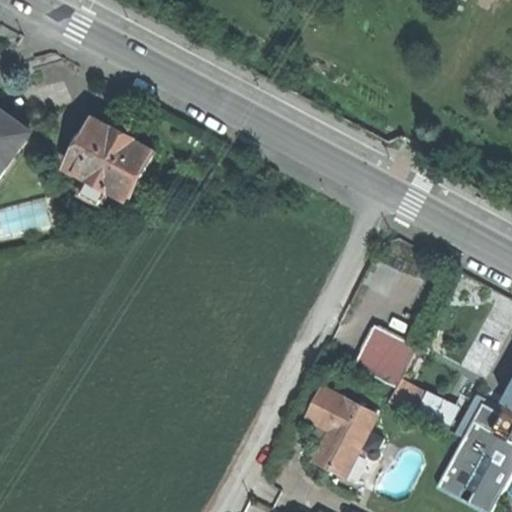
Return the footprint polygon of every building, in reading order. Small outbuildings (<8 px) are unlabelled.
[(0,179),(34,132),(2,110),(0,108),(0,179)] [(95,119),(90,129),(80,148),(69,167),(92,179),(111,189),(131,200),(157,152),(137,142),(115,130),(105,124),(95,119)] [(120,121),(115,130),(137,142),(142,133),(120,121)] [(80,148),(90,129),(84,126),(74,145),(80,148)] [(111,189),(92,179),(84,194),(103,204),(111,189)] [(47,199),(0,208),(0,223),(1,232),(52,222),(47,199)] [(399,336),(378,325),(357,366),(398,387),(402,379),(419,346),(399,336)] [(428,392),(402,379),(398,387),(391,401),(417,414),(428,392)] [(379,416),(325,388),(318,403),(310,418),(322,424),(318,431),(319,437),(326,441),(317,460),(348,475),(362,447),(370,432),(371,432),(379,416)] [(422,410),(456,423),(464,404),(430,390),(422,410)] [(485,511),(496,511),(511,482),(511,410),(510,409),(505,418),(484,407),(441,488),(485,511)] [(386,439),(371,432),(370,432),(362,447),(371,451),(371,454),(372,456),(373,458),(375,459),(376,459),(378,459),(380,459),(382,457),(383,456),(383,454),(383,452),(382,450),(381,449),(386,439)]
